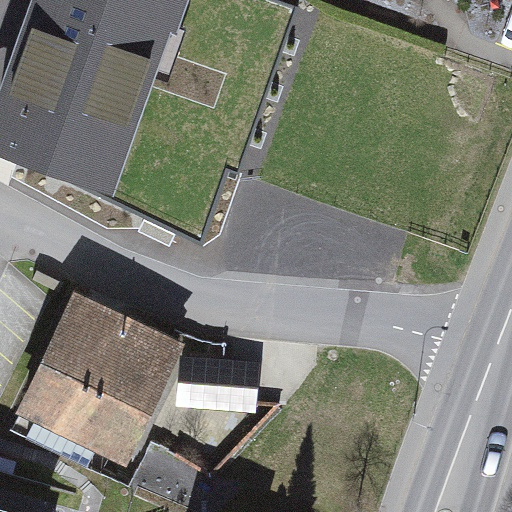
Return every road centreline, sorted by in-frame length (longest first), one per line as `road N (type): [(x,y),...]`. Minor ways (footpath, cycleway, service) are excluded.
road 1 (unclassified): [(0,212),(126,277),(216,310),(412,334),(493,362)]
road 2 (primary): [(446,511),(493,362)]
